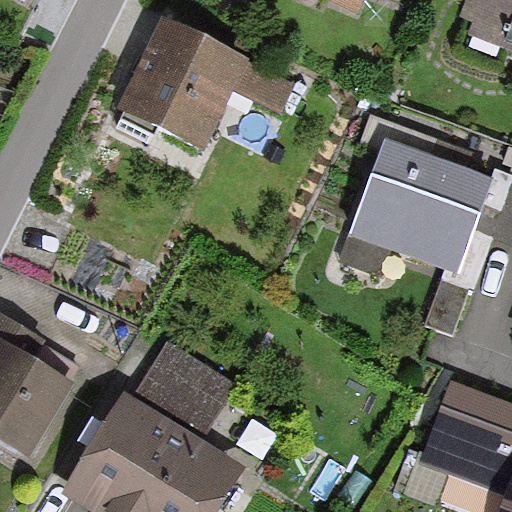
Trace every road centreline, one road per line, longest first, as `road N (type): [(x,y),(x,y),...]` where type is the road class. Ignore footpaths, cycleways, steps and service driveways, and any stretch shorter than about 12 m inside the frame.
road 1 (residential): [(0,201),(100,0)]
road 2 (residential): [(511,380),(478,363),(511,266)]
